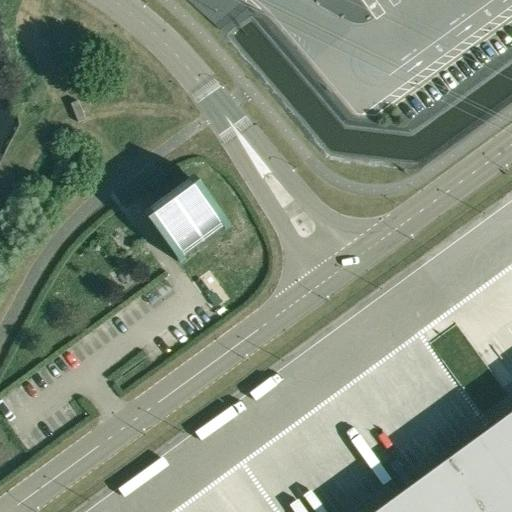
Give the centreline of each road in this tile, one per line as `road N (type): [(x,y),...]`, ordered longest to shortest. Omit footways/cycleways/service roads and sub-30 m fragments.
road 1 (unclassified): [(8,511),(319,282)]
road 2 (unclassified): [(356,255),(219,110)]
road 3 (unclassified): [(219,110),(319,282)]
road 4 (unclassified): [(356,255),(511,143)]
road 5 (unclassified): [(109,0),(165,45),(219,110)]
